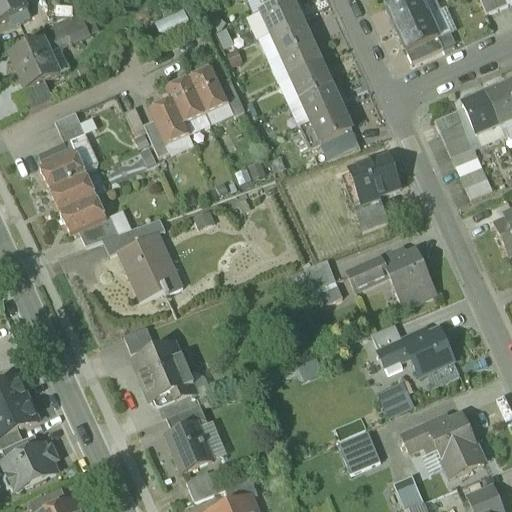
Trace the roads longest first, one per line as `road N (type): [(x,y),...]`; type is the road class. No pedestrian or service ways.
road 1 (residential): [(511,366),(388,98)]
road 2 (secondary): [(122,511),(0,250)]
road 3 (residential): [(0,142),(136,79)]
road 4 (residential): [(511,47),(388,98)]
